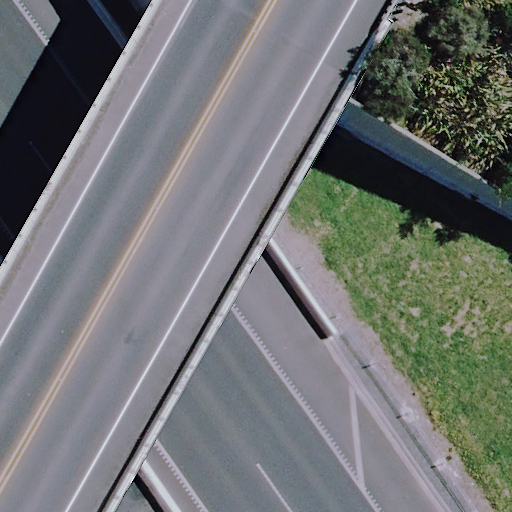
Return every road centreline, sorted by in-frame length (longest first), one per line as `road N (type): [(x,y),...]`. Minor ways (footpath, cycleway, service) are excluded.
road 1 (tertiary): [(281,0),(0,492)]
road 2 (motorway): [(0,97),(289,511)]
